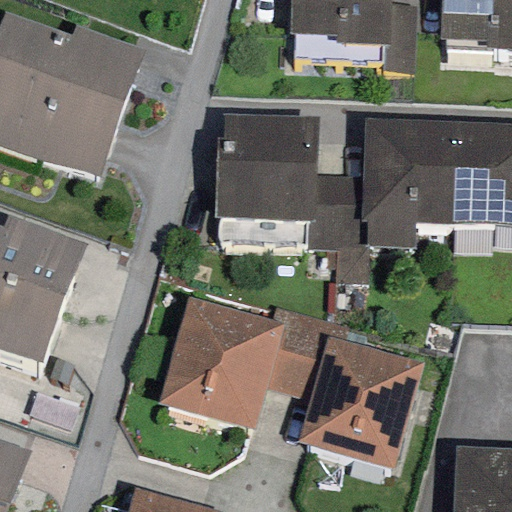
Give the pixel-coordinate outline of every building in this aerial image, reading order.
[(389,0),(289,0),(288,34),(293,34),(292,60),(381,64),(382,45),(387,45),(389,7),(389,0)] [(511,0),(439,0),(438,41),(445,41),(445,50),(483,51),(511,52),(511,0)] [(417,8),(389,7),(387,45),(382,45),(381,64),(380,73),(413,75),(417,8)] [(142,53),(73,29),(71,36),(2,12),(0,19),(0,143),(98,178),(142,53)] [(317,118),(223,116),(222,141),(215,141),(213,218),(219,218),(218,242),(305,244),(306,221),(314,221),(315,179),(317,118)] [(454,123),(363,119),(361,180),(359,223),(367,223),(366,247),(412,249),(413,225),(450,226),(454,123)] [(511,124),(454,123),(450,226),(511,228),(511,124)] [(361,180),(315,179),(314,221),(306,221),(305,244),(305,251),(336,252),(335,285),(365,286),(366,247),(367,223),(359,223),(361,180)] [(2,228),(0,227),(0,348),(43,363),(85,245),(6,217),(2,228)] [(263,390),(281,327),(268,323),(187,300),(157,403),(251,430),(263,390)] [(346,329),(272,307),(268,323),(281,327),(263,390),(308,403),(325,337),(343,342),(346,329)] [(343,342),(325,337),(308,403),(297,443),(392,469),(421,363),(343,342)] [(0,511),(8,511),(30,453),(0,442),(0,511)] [(511,511),(511,448),(456,446),(452,511),(511,511)] [(219,511),(133,488),(126,511),(219,511)]
